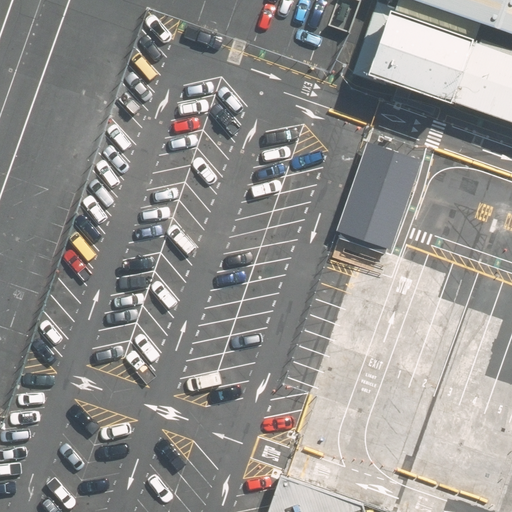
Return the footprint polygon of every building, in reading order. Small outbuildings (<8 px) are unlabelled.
[(511,0),(422,0),(511,31),(511,0)] [(511,51),(391,10),(368,77),(402,89),(511,126),(511,51)] [(491,511),(511,455),(511,290),(364,238),(279,474),(386,511),(491,511)] [(0,338),(0,339),(23,348),(49,270),(26,262),(0,338)] [(15,359),(0,353),(0,401),(15,359)] [(364,511),(363,506),(281,477),(269,511),(364,511)]
